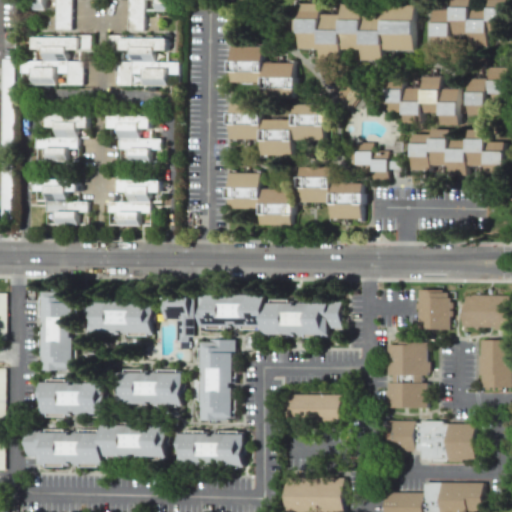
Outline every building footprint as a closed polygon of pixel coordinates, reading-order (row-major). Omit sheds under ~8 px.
[(33,0),(72,0),(72,29),(56,28),(56,9),(33,8),(33,0)] [(129,0),(169,0),(170,29),(129,29),(129,0)] [(418,0),(419,46),(385,47),(386,57),(366,57),(365,42),(346,42),(346,55),(323,55),(323,45),(304,46),(304,30),(291,30),(291,13),(303,13),(303,0),(324,0),(324,7),(345,6),(344,0),(366,0),(366,5),(387,6),(386,0),(418,0)] [(435,4),(435,42),(454,42),(454,30),(473,30),(473,41),(491,41),(490,27),(510,27),(510,0),(490,0),(491,10),(472,9),(472,0),(454,0),(454,4),(435,4)] [(92,31),(92,83),(21,83),(21,31),(92,31)] [(109,33),(174,33),(174,85),(109,85),(109,33)] [(232,43),(267,42),(266,58),(296,58),(297,89),(233,90),(232,43)] [(471,77),(471,111),(487,112),(488,92),(508,92),(508,66),(488,66),(488,78),(471,77)] [(462,88),(461,125),(442,124),(442,112),(424,112),(423,122),(406,122),(406,111),(390,110),(390,75),(406,75),(406,88),(425,88),(425,76),(443,76),(443,88),(462,88)] [(337,94),(355,108),(367,92),(349,78),(337,94)] [(296,96),(330,95),(332,132),(298,133),(298,153),(264,153),(264,137),(231,137),(231,106),(268,106),(267,112),(297,112),(296,96)] [(12,145),(14,98),(2,97),(1,145),(12,145)] [(48,111),(91,111),(91,160),(47,159),(48,111)] [(110,113),(154,112),(155,161),(111,161),(110,113)] [(410,137),(414,137),(414,133),(433,134),(433,128),(451,129),(450,139),(469,139),(469,129),(489,129),(488,142),(505,142),(504,164),(468,163),(468,174),(451,173),(451,164),(432,163),(432,170),(413,169),(414,153),(409,153),(410,137)] [(390,181),(390,168),(402,169),(402,160),(389,160),(389,151),(359,150),(358,168),(374,169),(373,181),(390,181)] [(302,160),(335,161),(337,177),(367,177),(368,217),(336,216),(336,201),(305,202),(302,160)] [(0,211),(0,214),(12,215),(13,162),(1,161),(0,211)] [(233,163),(266,164),(267,182),(296,182),(295,221),(261,221),(260,198),(232,198),(233,163)] [(80,172),(80,223),(34,223),(34,172),(80,172)] [(120,173),(167,173),(167,223),(120,223),(120,173)] [(419,286),(455,285),(456,329),(420,329),(419,286)] [(41,286),(79,287),(79,370),(41,370),(41,286)] [(203,291),(270,291),(270,298),(346,298),(346,331),(204,330),(203,291)] [(464,292),(511,292),(511,327),(463,326),(464,292)] [(88,295),(154,294),(154,338),(89,339),(88,295)] [(163,296),(196,296),(196,347),(180,347),(179,314),(164,314),(163,296)] [(511,336),(511,385),(478,385),(478,336),(511,336)] [(203,338),(238,338),(238,420),(203,420),(203,338)] [(432,338),(433,409),(387,409),(386,339),(432,338)] [(121,404),(120,368),(186,367),(187,404),(121,404)] [(42,380),(42,415),(111,416),(111,380),(42,380)] [(286,391),(350,391),(350,427),(286,427),(286,391)] [(476,421),(476,459),(390,459),(391,420),(476,421)] [(27,435),(163,435),(163,474),(27,474),(27,435)] [(173,439),(247,439),(247,480),(173,480),(173,439)] [(290,494),(290,467),(350,467),(350,495),(290,494)] [(483,475),(483,509),(383,509),(383,475),(483,475)]
